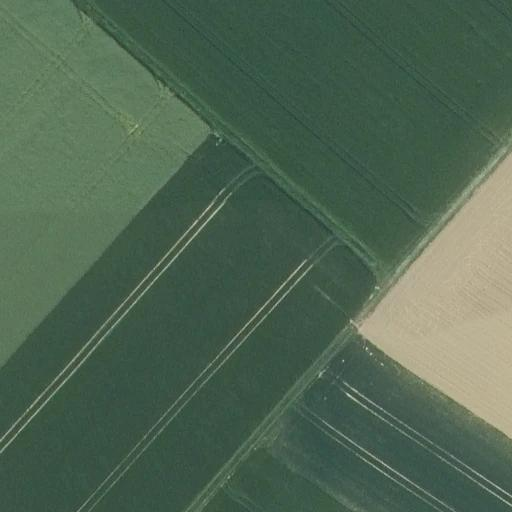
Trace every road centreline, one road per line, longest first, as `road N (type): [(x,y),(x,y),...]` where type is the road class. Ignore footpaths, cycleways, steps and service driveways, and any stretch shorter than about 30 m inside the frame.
road 1 (track): [(81,0),(405,290),(511,169)]
road 2 (track): [(405,290),(213,511)]
